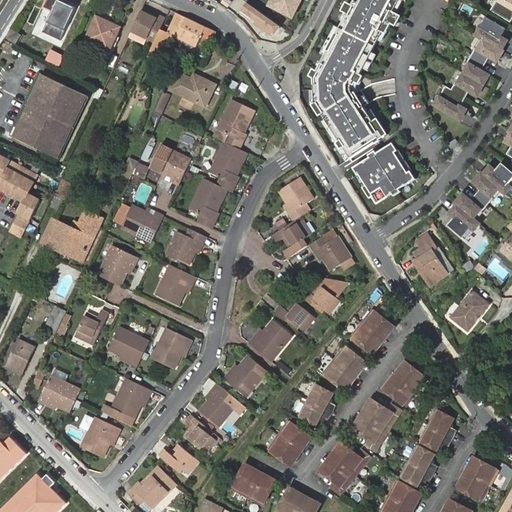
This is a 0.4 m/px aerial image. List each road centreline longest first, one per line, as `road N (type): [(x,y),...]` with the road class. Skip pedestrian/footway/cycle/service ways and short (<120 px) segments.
road 1 (residential): [(99,496),(208,361),(232,241),(265,174),(308,147)]
road 2 (residential): [(511,83),(427,202),(369,238)]
road 3 (residential): [(424,325),(360,394),(300,479)]
road 4 (residential): [(0,390),(99,496)]
road 5 (residential): [(424,325),(491,427)]
